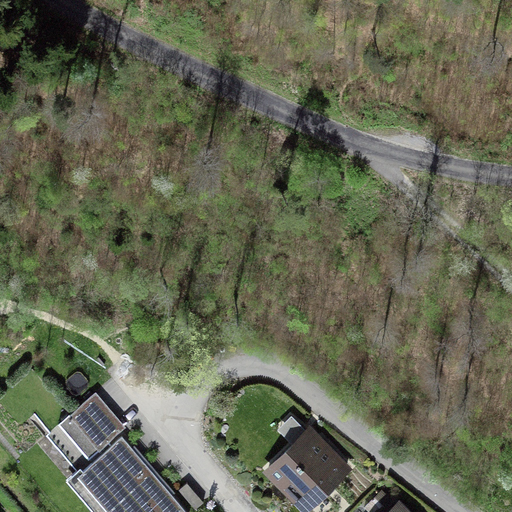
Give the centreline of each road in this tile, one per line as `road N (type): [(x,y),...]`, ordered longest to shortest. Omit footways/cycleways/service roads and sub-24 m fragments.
road 1 (unclassified): [(57,0),(316,127),(438,164),(511,176)]
road 2 (residential): [(243,511),(189,446),(185,418),(207,378),(252,367),(295,384),(460,511)]
road 3 (track): [(511,284),(365,145)]
